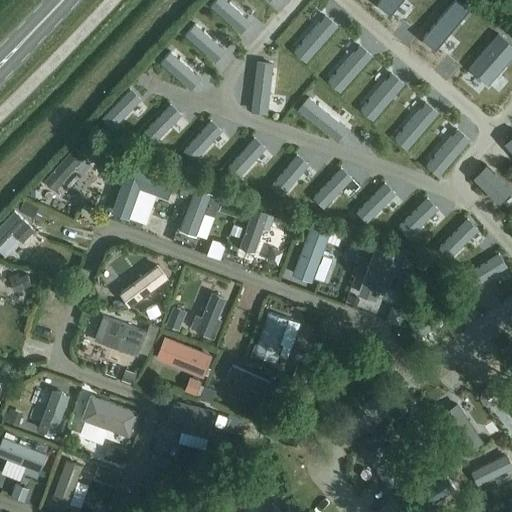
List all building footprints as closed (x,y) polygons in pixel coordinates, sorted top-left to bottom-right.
[(228,0),(215,0),(211,5),(241,31),(251,20),(228,0)] [(380,0),(378,2),(390,13),(401,0),(380,0)] [(454,0),(423,37),(435,47),(469,8),(459,0),(454,0)] [(326,14),(294,51),(307,62),(339,25),(326,14)] [(447,48),(463,62),(490,32),(474,18),(447,48)] [(196,23),(185,35),(215,61),(226,50),(196,23)] [(469,67),(488,82),(511,54),(511,45),(498,33),(469,67)] [(361,44),(329,81),(341,92),(373,55),(361,44)] [(171,52),(161,63),(190,89),(201,78),(171,52)] [(257,61),(251,111),(267,112),(273,62),(257,61)] [(392,72),(361,110),(373,120),(405,82),(392,72)] [(131,88),(102,118),(112,128),(142,99),(131,88)] [(307,96),(299,109),(336,140),(347,127),(307,96)] [(427,101),(395,139),(407,149),(439,112),(427,101)] [(172,103),(143,133),(151,144),(182,113),(172,103)] [(212,119),(183,151),(195,161),(222,129),(212,119)] [(459,128),(426,166),(439,176),(442,173),(470,139),(459,128)] [(255,137),(227,168),(238,178),(266,147),(255,137)] [(95,162),(77,145),(44,182),(56,193),(79,168),(85,173),(95,162)] [(298,154),(271,186),(282,195),(309,163),(298,154)] [(112,210),(129,216),(139,186),(156,192),(168,196),(173,180),(129,164),(112,210)] [(511,189),(486,164),(474,177),(499,202),(511,189)] [(342,167),(313,197),(324,207),(353,177),(342,167)] [(386,182),(357,211),(367,222),(397,193),(386,182)] [(195,234),(196,233),(204,212),(215,216),(222,198),(196,187),(180,228),(195,234)] [(428,197),(398,226),(409,237),(439,208),(428,197)] [(259,254),(273,214),(256,208),(242,249),(259,254)] [(24,246),(37,231),(13,211),(0,226),(0,249),(12,235),(24,246)] [(469,218),(439,248),(450,258),(479,229),(469,218)] [(311,280),(313,275),(321,253),(329,233),(310,226),(293,273),(311,280)] [(275,261),(282,243),(269,238),(262,256),(275,261)] [(382,302),(397,253),(380,248),(365,296),(382,302)] [(500,253),(465,274),(473,287),(508,266),(500,253)] [(120,293),(130,305),(167,277),(158,264),(120,293)] [(217,342),(231,303),(214,297),(206,320),(199,318),(194,334),(217,342)] [(453,298),(410,324),(419,337),(461,309),(453,298)] [(142,305),(149,318),(160,312),(154,299),(142,305)] [(273,364),(274,360),(276,361),(280,352),(283,344),(279,343),(288,318),(268,311),(256,345),(254,344),(250,356),(273,364)] [(142,361),(150,337),(103,322),(95,346),(142,361)] [(45,353),(49,342),(28,333),(24,343),(45,353)] [(157,365),(208,383),(217,357),(167,339),(157,365)] [(261,400),(270,380),(232,363),(225,378),(249,388),(246,394),(261,400)] [(52,390),(37,430),(54,436),(69,396),(52,390)] [(123,417),(82,402),(77,415),(119,431),(123,417)] [(463,453),(477,444),(451,405),(437,415),(463,453)] [(230,430),(186,412),(175,440),(219,458),(230,430)] [(425,463),(438,454),(416,421),(403,430),(425,463)] [(2,438),(0,443),(0,457),(26,467),(23,474),(37,479),(46,456),(2,438)] [(127,450),(114,445),(109,458),(122,463),(127,450)] [(389,488),(402,479),(380,446),(367,455),(389,488)] [(471,471),(478,484),(511,467),(511,464),(507,454),(471,471)] [(82,465),(66,459),(52,497),(69,503),(82,465)] [(246,478),(218,502),(227,511),(232,511),(257,491),(246,478)]
